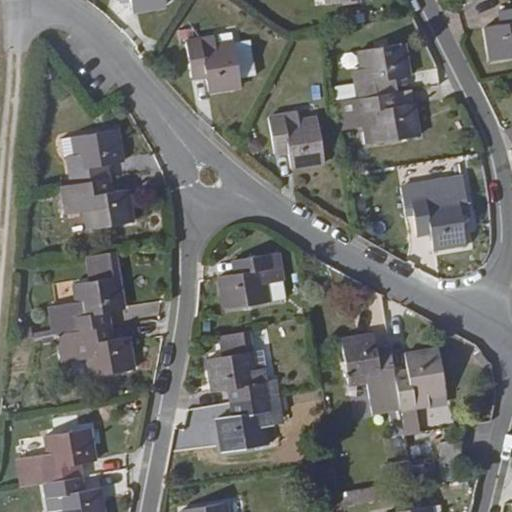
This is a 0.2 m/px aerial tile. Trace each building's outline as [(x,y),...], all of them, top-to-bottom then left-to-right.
[(511,11),(505,12),(507,27),(498,28),(483,31),(488,63),(511,58),(511,11)] [(505,12),(496,14),(498,28),(507,27),(505,12)] [(228,47),(210,50),(209,42),(183,47),(187,73),(199,70),(201,79),(204,94),(235,88),(234,80),(228,47)] [(234,80),(248,77),(243,44),(228,47),(234,80)] [(392,81),(405,79),(400,48),(357,55),(359,74),(351,75),(352,84),(354,99),(335,102),(330,103),(332,119),(342,118),(345,132),(358,130),(368,128),(371,145),(414,139),(409,107),(386,111),(384,95),(381,82),(392,81)] [(187,73),(189,81),(201,79),(199,70),(187,73)] [(407,91),(393,93),(392,81),(381,82),(384,95),(386,111),(409,107),(407,91)] [(352,84),(333,87),(335,102),(354,99),(352,84)] [(311,122),(293,124),(292,118),(266,121),(270,148),(283,146),(285,156),(287,169),(317,165),(311,122)] [(332,119),(334,133),(345,132),(342,118),(332,119)] [(362,147),(371,145),(368,128),(358,130),(362,147)] [(104,168),(118,165),(113,134),(69,142),(71,158),(63,159),(68,187),(60,188),(64,216),(81,213),(84,232),(128,225),(123,193),(108,196),(98,197),(96,182),(94,169),(104,168)] [(55,144),(58,160),(63,159),(71,158),(69,142),(55,144)] [(270,148),(272,158),(285,156),(283,146),(270,148)] [(96,182),(106,181),(104,168),(94,169),(96,182)] [(108,196),(106,181),(96,182),(98,197),(108,196)] [(454,211),(462,209),(457,182),(397,193),(402,220),(408,219),(411,233),(424,231),(426,241),(428,254),(461,248),(454,211)] [(411,233),(413,243),(426,241),(424,231),(411,233)] [(109,256),(84,261),(86,270),(110,265),(109,256)] [(263,287),(280,284),(276,257),(238,264),(240,278),(230,280),(216,282),(221,313),(265,306),(263,287)] [(238,264),(228,265),(230,280),(240,278),(238,264)] [(103,316),(118,314),(110,265),(86,270),(89,286),(69,289),(72,307),(43,312),(48,340),(52,339),(57,366),(82,362),(84,381),(128,373),(123,341),(107,344),(97,346),(95,331),(93,318),(103,316)] [(265,306),(283,304),(280,284),(263,287),(265,306)] [(95,331),(105,330),(103,316),(93,318),(95,331)] [(107,344),(105,330),(95,331),(97,346),(107,344)] [(364,385),(365,392),(391,388),(391,385),(389,374),(387,362),(374,364),(372,354),(370,340),(338,345),(345,387),(364,385)] [(374,364),(387,362),(386,352),(372,354),(374,364)] [(260,374),(262,373),(259,355),(248,357),(251,375),(260,374)] [(403,372),(404,383),(391,385),(391,388),(395,411),(422,407),(421,400),(440,397),(433,355),(401,360),(403,372)] [(260,374),(251,375),(248,357),(204,364),(209,396),(224,393),(234,391),(236,405),(238,420),(229,422),(215,424),(219,455),(263,448),(260,430),(269,428),(267,413),(277,411),(275,398),(273,385),(262,386),(260,374)] [(403,372),(389,374),(391,385),(404,383),(403,372)] [(224,393),(227,407),(236,405),(234,391),(224,393)] [(236,405),(227,407),(229,422),(238,420),(236,405)] [(77,468),(91,466),(86,434),(42,441),(45,458),(37,460),(41,488),(45,511),(99,511),(96,494),(82,496),(72,498),(69,483),(67,469),(77,468)] [(37,460),(45,458),(42,441),(28,444),(31,461),(37,460)] [(439,467),(458,465),(455,445),(436,448),(439,467)] [(387,492),(407,489),(403,465),(383,468),(387,492)] [(69,483),(79,481),(77,468),(67,469),(69,483)] [(82,496),(79,481),(69,483),(72,498),(82,496)] [(339,488),(340,503),(381,502),(380,486),(339,488)]
